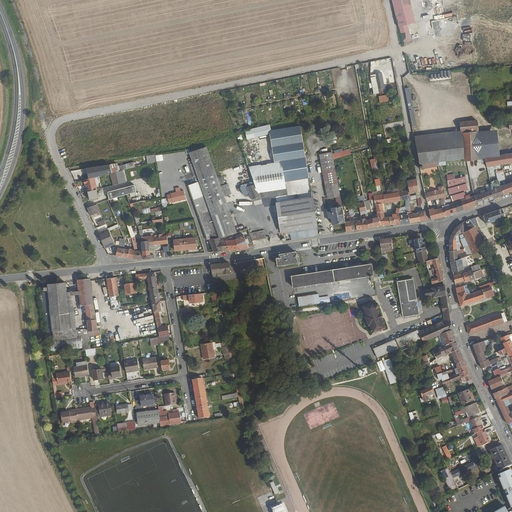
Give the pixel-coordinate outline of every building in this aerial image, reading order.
[(391,0),(398,26),(405,57),(414,55),(407,24),(414,23),(408,0),(391,0)] [(449,71),(429,74),(430,81),(450,78),(449,71)] [(403,90),(411,127),(417,126),(409,89),(403,90)] [(477,123),(478,133),(495,131),(509,130),(509,129),(511,128),(511,118),(508,119),(508,121),(482,123),(482,122),(477,123)] [(461,131),(463,159),(464,161),(467,161),(478,160),(482,159),(478,133),(477,123),(476,121),(460,122),(461,131)] [(269,134),(276,162),(282,161),(283,165),(306,162),(300,124),(271,131),(271,133),(269,134)] [(244,131),(247,139),(269,134),(271,133),(271,131),(269,125),(244,131)] [(413,136),(419,164),(423,164),(437,162),(446,161),(463,159),(461,131),(413,136)] [(478,133),(482,159),(487,159),(487,158),(501,156),(495,131),(478,133)] [(190,193),(197,213),(199,218),(206,240),(208,239),(219,237),(234,234),(236,234),(236,232),(223,195),(230,193),(227,183),(224,184),(220,186),(217,178),(206,145),(188,148),(193,162),(190,163),(196,181),(195,182),(187,184),(190,193)] [(243,155),(247,166),(255,163),(251,152),(243,155)] [(319,154),(327,197),(334,195),(337,207),(330,208),(331,212),(327,213),(328,217),(330,217),(332,224),(344,222),(338,187),(333,159),(331,152),(319,154)] [(154,154),(146,155),(148,163),(155,161),(154,154)] [(488,163),(488,168),(503,165),(511,163),(511,154),(501,156),(487,158),(487,159),(488,163)] [(247,166),(253,180),(258,193),(286,188),(285,182),(309,179),(306,162),(283,165),(282,161),(276,162),(247,166)] [(90,166),(92,177),(93,177),(110,173),(108,163),(90,166)] [(498,181),(505,179),(503,169),(495,171),(498,181)] [(448,189),(450,197),(453,204),(466,199),(465,196),(466,196),(464,192),(468,191),(466,184),(467,184),(465,176),(455,179),(454,174),(447,175),(448,189)] [(92,177),(83,179),(84,183),(85,183),(87,191),(96,189),(93,177),(92,177)] [(286,188),(287,195),(311,192),(309,179),(285,182),(286,188)] [(239,187),(240,191),(241,194),(244,196),(249,194),(251,199),(259,196),(258,193),(253,180),(241,184),(239,187)] [(501,187),(503,195),(510,192),(511,191),(511,182),(509,184),(508,183),(505,184),(506,185),(501,187)] [(118,187),(120,196),(126,194),(137,191),(135,183),(118,187)] [(491,190),(493,199),(503,195),(501,187),(499,183),(493,185),(494,189),(491,190)] [(108,190),(110,199),(117,197),(120,196),(118,187),(108,190)] [(87,191),(89,200),(99,198),(97,189),(87,191)] [(443,207),(445,215),(450,214),(450,215),(456,212),(453,204),(446,206),(448,197),(450,197),(448,189),(443,190),(444,197),(443,207)] [(398,192),(400,200),(406,199),(408,199),(408,196),(407,194),(407,192),(407,190),(398,192)] [(425,194),(427,202),(441,199),(440,208),(434,209),(434,208),(428,209),(430,219),(446,216),(445,215),(443,207),(444,197),(443,190),(425,194)] [(474,196),(476,205),(493,199),(491,190),(483,193),(482,191),(481,191),(481,194),(474,196)] [(276,197),(276,202),(311,197),(311,192),(287,195),(276,197)] [(383,195),(384,203),(400,200),(398,192),(392,193),(387,194),(383,195)] [(374,199),(376,206),(377,212),(383,211),(382,204),(384,203),(383,195),(381,195),(378,195),(373,196),(374,199)] [(453,204),(456,212),(476,205),(474,196),(470,198),(470,195),(466,196),(465,196),(466,199),(453,204)] [(254,205),(262,203),(260,197),(253,199),(254,205)] [(276,202),(281,232),(290,230),(291,240),(317,236),(316,226),(311,197),(276,202)] [(87,208),(90,214),(98,211),(95,205),(87,208)] [(511,205),(502,209),(504,217),(511,214),(511,205)] [(399,215),(400,224),(409,223),(407,215),(406,213),(409,212),(409,207),(406,208),(406,211),(400,212),(399,215)] [(394,216),(395,224),(400,224),(399,215),(400,212),(400,208),(397,208),(396,214),(392,214),(392,216),(394,216)] [(407,215),(409,223),(416,222),(413,214),(411,214),(410,212),(414,211),(413,208),(409,208),(409,212),(406,213),(407,215)] [(483,215),(486,225),(505,219),(504,217),(502,209),(483,215)] [(377,214),(380,225),(385,225),(384,217),(383,211),(377,212),(377,214)] [(467,225),(464,227),(462,223),(458,225),(454,230),(451,235),(456,237),(458,235),(461,233),(462,233),(475,227),(470,221),(469,220),(468,220),(465,221),(467,225)] [(248,228),(251,241),(265,239),(260,224),(241,229),(242,230),(248,228)] [(465,238),(473,254),(480,251),(485,249),(475,227),(462,233),(465,238)] [(243,235),(246,242),(251,241),(248,228),(242,230),(243,235)] [(138,230),(139,235),(140,239),(141,239),(141,242),(147,241),(148,245),(153,245),(151,235),(151,233),(142,234),(142,231),(142,230),(138,230)] [(99,235),(104,245),(114,241),(109,231),(99,235)] [(156,234),(157,244),(168,243),(166,235),(164,236),(163,233),(156,234)] [(413,234),(416,246),(415,246),(419,263),(426,261),(427,261),(423,244),(422,245),(419,233),(413,234)] [(234,235),(239,249),(248,248),(246,242),(243,235),(237,236),(236,234),(234,234),(234,235)] [(228,236),(233,250),(239,249),(234,235),(228,236)] [(451,235),(450,240),(449,251),(456,250),(460,250),(459,245),(457,245),(456,237),(451,235)] [(115,250),(115,256),(122,257),(123,249),(124,246),(125,239),(123,236),(122,237),(123,239),(121,239),(120,248),(117,248),(117,250),(115,250)] [(134,249),(133,259),(140,260),(142,259),(141,251),(137,251),(136,244),(135,239),(139,239),(138,236),(131,238),(132,243),(134,249)] [(224,238),(228,250),(233,250),(228,236),(224,238)] [(125,239),(124,246),(132,243),(131,238),(131,237),(125,239)] [(184,239),(185,249),(195,248),(194,237),(184,239)] [(220,239),(223,251),(228,250),(224,238),(220,239)] [(379,240),(381,253),(385,252),(384,247),(386,247),(386,250),(392,249),(391,238),(379,240)] [(460,241),(464,249),(465,251),(458,254),(456,250),(449,251),(450,262),(451,262),(460,259),(461,259),(473,254),(465,238),(460,241)] [(173,240),(175,250),(185,249),(184,239),(173,240)] [(214,240),(218,251),(223,251),(220,239),(214,240)] [(208,240),(213,252),(218,251),(214,240),(208,240)] [(141,242),(142,250),(149,249),(148,245),(147,241),(141,242)] [(161,250),(162,257),(167,257),(167,255),(169,255),(168,246),(164,247),(164,250),(161,250)] [(277,259),(278,266),(298,263),(297,256),(298,256),(298,254),(296,255),(296,252),(279,255),(280,258),(277,259)] [(234,262),(235,267),(240,267),(240,266),(252,264),(253,268),(265,265),(264,258),(240,262),(234,262)] [(431,263),(433,269),(434,269),(440,268),(438,258),(437,258),(430,260),(427,261),(426,261),(427,265),(431,263)] [(451,262),(453,272),(463,269),(461,259),(460,259),(451,262)] [(210,265),(213,283),(218,282),(216,272),(223,272),(223,273),(229,273),(229,271),(230,271),(228,263),(223,263),(210,264),(210,265)] [(292,276),(293,287),(370,276),(370,278),(372,277),(372,276),(373,276),(372,264),(292,276)] [(471,267),(472,270),(473,272),(481,270),(480,267),(479,264),(471,267)] [(434,269),(436,275),(437,277),(430,279),(432,284),(443,280),(440,268),(434,269)] [(147,278),(150,295),(157,293),(153,272),(146,273),(147,278)] [(454,276),(455,284),(458,284),(457,283),(465,281),(463,273),(454,276)] [(106,278),(112,307),(120,306),(115,277),(106,278)] [(78,289),(79,292),(81,306),(85,306),(88,331),(95,330),(95,335),(101,334),(100,329),(99,329),(97,329),(97,327),(93,304),(89,278),(77,280),(78,289)] [(397,281),(403,317),(418,314),(412,279),(397,281)] [(265,292),(269,310),(274,309),(268,280),(265,281),(267,292),(265,292)] [(479,287),(480,291),(491,287),(496,285),(495,281),(479,287)] [(48,287),(51,314),(51,316),(44,317),(49,354),(84,348),(82,337),(71,338),(67,313),(68,313),(66,294),(66,291),(65,283),(48,285),(48,287)] [(124,284),(126,293),(136,292),(135,283),(124,284)] [(456,287),(457,294),(465,292),(466,295),(470,294),(468,284),(456,287)] [(418,331),(423,341),(441,334),(452,329),(450,318),(446,297),(444,286),(424,289),(425,297),(432,295),(432,297),(440,296),(444,319),(418,331)] [(470,294),(466,295),(465,292),(457,294),(461,306),(494,295),(491,287),(480,291),(479,291),(476,292),(471,294),(470,294)] [(150,295),(152,302),(159,301),(157,293),(150,295)] [(298,297),(300,306),(320,303),(319,294),(298,297)] [(152,302),(157,328),(161,327),(158,312),(161,311),(159,301),(152,302)] [(362,306),(366,315),(364,316),(368,325),(369,325),(373,332),(385,328),(381,319),(382,319),(380,313),(379,314),(377,308),(379,307),(377,303),(375,304),(374,301),(362,306)] [(139,306),(140,310),(142,309),(143,313),(150,311),(149,305),(139,306)] [(501,313),(467,326),(469,333),(504,322),(501,313)] [(157,328),(159,337),(168,335),(168,330),(165,331),(164,327),(161,327),(157,328)] [(441,334),(444,345),(455,340),(452,329),(441,334)] [(417,331),(396,340),(399,349),(421,339),(417,331)] [(501,338),(508,351),(511,348),(511,341),(509,334),(501,338)] [(157,337),(158,343),(161,343),(161,341),(169,339),(168,335),(159,337),(157,337)] [(149,338),(151,345),(158,344),(158,343),(157,337),(149,338)] [(444,345),(438,348),(439,348),(442,355),(446,353),(447,354),(450,352),(458,348),(455,340),(444,345)] [(394,341),(373,350),(377,358),(398,349),(394,341)] [(473,344),(476,350),(486,346),(484,341),(473,344)] [(202,344),(203,353),(202,353),(204,359),(215,357),(213,349),(212,342),(202,344)] [(221,346),(222,354),(230,352),(228,344),(221,346)] [(476,350),(479,358),(485,356),(483,351),(488,350),(487,346),(486,346),(476,350)] [(432,352),(436,358),(442,355),(439,348),(432,352)] [(450,352),(456,368),(466,364),(459,348),(458,348),(450,352)] [(425,355),(429,362),(436,358),(432,352),(425,355)] [(421,357),(424,363),(422,364),(424,369),(426,367),(428,370),(431,369),(429,362),(425,355),(421,357)] [(142,359),(144,370),(157,368),(156,357),(142,359)] [(389,384),(397,382),(390,358),(382,361),(386,375),(383,376),(384,380),(388,379),(389,384)] [(480,362),(483,368),(500,361),(499,358),(490,362),(489,359),(480,362)] [(124,361),(126,372),(139,370),(137,359),(124,361)] [(73,362),(74,372),(88,370),(86,360),(73,362)] [(161,361),(162,370),(170,368),(169,360),(161,361)] [(110,366),(111,371),(107,371),(108,379),(112,379),(112,376),(115,376),(121,375),(119,364),(110,366)] [(441,379),(442,384),(443,385),(460,378),(469,374),(466,364),(456,368),(457,373),(448,377),(445,371),(440,373),(437,374),(438,380),(441,379)] [(92,370),(93,380),(103,378),(101,369),(92,370)] [(56,374),(56,377),(57,385),(64,384),(63,383),(66,382),(71,381),(70,372),(56,374)] [(488,381),(492,389),(504,384),(502,378),(506,376),(505,373),(500,375),(500,376),(488,381)] [(460,378),(462,382),(464,382),(467,381),(469,384),(474,383),(470,374),(469,374),(460,378)] [(192,380),(199,418),(209,417),(202,378),(192,380)] [(233,379),(240,406),(243,405),(236,378),(233,379)] [(511,386),(507,388),(506,388),(493,394),(496,398),(511,392),(511,386)] [(420,391),(424,401),(428,400),(427,397),(426,395),(428,394),(433,392),(431,387),(420,391)] [(446,394),(443,388),(436,390),(438,397),(446,394)] [(458,393),(463,404),(473,400),(470,393),(469,389),(458,393)] [(511,397),(511,392),(496,398),(505,419),(508,425),(511,422),(511,417),(509,412),(506,404),(509,403),(507,400),(511,397)] [(166,406),(178,404),(178,399),(176,400),(176,398),(175,393),(164,394),(166,406)] [(157,403),(157,397),(153,397),(153,394),(139,396),(141,406),(154,405),(154,403),(157,403)] [(94,405),(96,418),(112,414),(109,402),(104,404),(104,402),(94,405)] [(462,408),(466,418),(477,413),(473,404),(462,408)] [(116,407),(117,413),(128,411),(127,405),(116,407)] [(76,410),(77,421),(93,418),(91,407),(76,410)] [(135,412),(137,424),(158,422),(159,426),(160,426),(159,417),(158,417),(157,409),(135,412)] [(61,414),(62,423),(71,422),(71,423),(78,422),(76,410),(69,411),(69,413),(65,413),(61,414)] [(173,412),(168,412),(169,416),(169,417),(170,425),(181,423),(179,411),(178,411),(173,412)] [(159,417),(160,426),(170,425),(169,417),(169,416),(159,417)] [(469,421),(472,429),(482,426),(478,417),(469,421)] [(125,422),(126,430),(135,429),(134,421),(125,422)] [(482,426),(473,429),(475,434),(477,433),(484,430),(482,426)] [(484,430),(477,433),(483,445),(491,442),(485,429),(484,430)] [(490,451),(499,471),(509,467),(511,465),(507,456),(505,451),(502,445),(490,451)] [(442,447),(447,458),(451,457),(445,446),(442,447)] [(441,472),(451,491),(457,488),(452,478),(450,473),(443,460),(441,461),(445,469),(441,472)] [(472,462),(450,473),(452,478),(474,468),(472,462)] [(511,475),(511,473),(509,467),(499,471),(500,474),(500,475),(501,478),(499,479),(505,490),(507,490),(509,495),(507,496),(511,506),(511,511),(510,511),(507,511),(506,511),(505,508),(497,511),(511,511),(511,484),(510,485),(507,478),(509,477),(511,475)] [(272,509),(272,511),(286,511),(283,502),(280,503),(281,505),(276,507),(272,509)]
